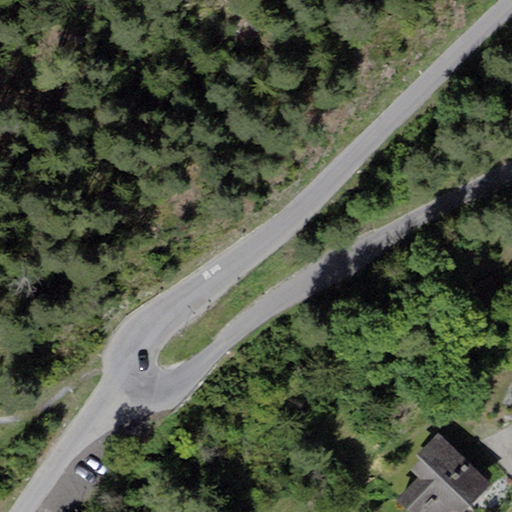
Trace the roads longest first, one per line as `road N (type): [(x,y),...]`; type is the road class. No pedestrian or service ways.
road 1 (residential): [(511,4),(276,233),(143,327)]
road 2 (residential): [(511,173),(258,315),(174,381),(159,385),(131,373)]
road 3 (residential): [(26,511),(131,373)]
